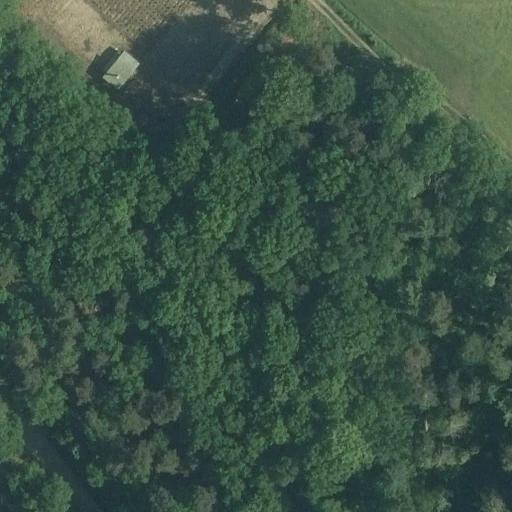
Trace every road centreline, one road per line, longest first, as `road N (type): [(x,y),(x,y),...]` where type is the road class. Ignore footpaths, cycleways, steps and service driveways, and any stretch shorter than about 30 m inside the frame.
road 1 (track): [(511,172),(319,0)]
road 2 (track): [(84,511),(0,393)]
